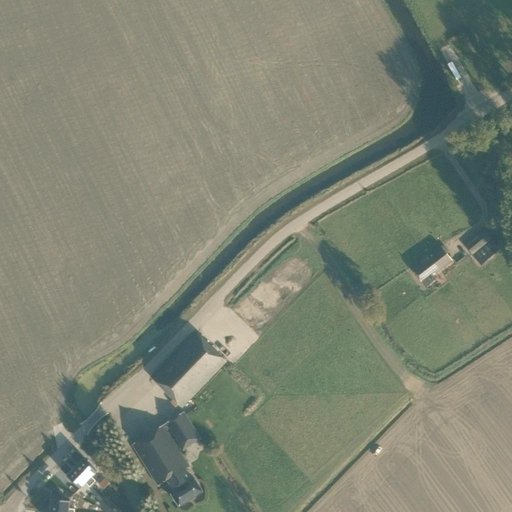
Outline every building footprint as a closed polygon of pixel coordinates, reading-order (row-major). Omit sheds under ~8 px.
[(472,255),(492,239),(484,229),(465,246),(472,255)] [(453,261),(442,246),(427,257),(429,260),(414,272),(426,287),(436,279),(433,276),(453,261)] [(227,361),(198,333),(152,379),(182,408),(227,361)] [(201,438),(183,412),(132,444),(158,485),(166,481),(173,493),(171,494),(179,506),(203,491),(195,479),(193,480),(186,468),(189,466),(180,452),(201,438)] [(84,458),(75,467),(93,484),(96,480),(92,476),(95,473),(97,471),(84,458)] [(75,467),(67,476),(80,488),(81,487),(86,483),(90,487),(93,484),(75,467)] [(110,483),(105,479),(99,485),(104,489),(110,483)] [(100,504),(107,511),(111,511),(116,507),(107,498),(100,504)] [(52,499),(51,511),(64,511),(74,511),(75,509),(69,508),(70,501),(52,499)]
